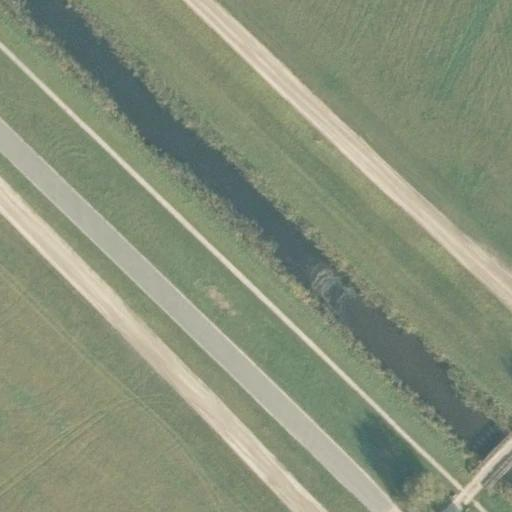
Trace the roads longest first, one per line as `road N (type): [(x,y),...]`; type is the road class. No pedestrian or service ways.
road 1 (track): [(311,511),(0,200)]
road 2 (unknown): [(210,0),(511,301)]
